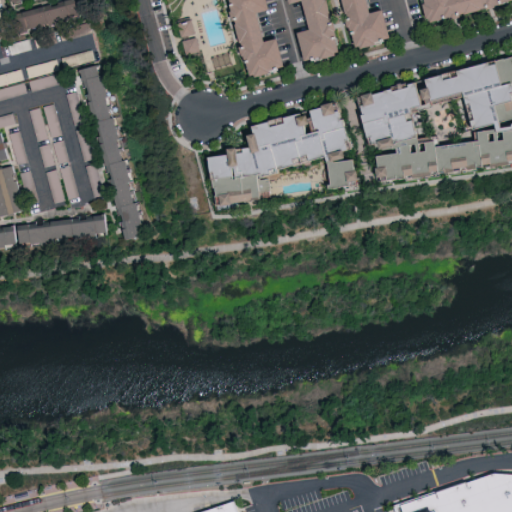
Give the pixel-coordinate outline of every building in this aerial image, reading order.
[(71,0),(24,11),(29,31),(88,17),(84,0),(71,0)] [(240,79),(274,69),(266,40),(254,43),(246,14),(258,10),(255,0),(218,0),(232,50),(240,79)] [(278,0),(279,4),(291,1),(299,31),(287,34),(295,63),(329,54),(324,36),(326,36),(322,20),(320,21),(314,0),(278,0)] [(331,0),(343,50),(366,45),(365,41),(379,38),(373,10),(359,13),(356,0),(331,0)] [(506,3),(504,0),(412,0),(417,22),(506,3)] [(288,33),(298,30),(291,2),(274,6),(278,24),(285,22),(288,33)] [(11,54),(32,49),(29,37),(16,40),(13,30),(9,30),(4,7),(0,8),(0,38),(1,42),(8,40),(11,54)] [(255,42),(268,38),(260,10),(247,14),(255,42)] [(189,34),(187,21),(174,24),(177,37),(189,34)] [(196,51),(192,37),(178,41),(181,55),(196,51)] [(95,61),(94,50),(62,55),(64,66),(95,61)] [(511,115),(511,116),(509,107),(511,98),(510,90),(511,83),(511,82),(511,58),(410,77),(414,101),(454,94),(463,142),(432,147),(430,137),(406,141),(392,116),(406,108),(402,86),(345,97),(351,128),(359,143),(378,139),(386,153),(365,157),(381,184),(502,161),(511,155),(511,115)] [(150,233),(107,63),(85,68),(129,239),(150,233)] [(88,120),(78,90),(66,93),(77,124),(88,120)] [(267,169),(329,159),(327,152),(333,151),(325,104),(296,109),(298,123),(290,125),(288,116),(241,124),(245,149),(220,153),(227,195),(231,195),(232,202),(271,196),(267,169)] [(0,126),(17,124),(15,113),(0,115),(0,126)] [(83,159),(94,158),(91,127),(79,128),(83,159)] [(11,132),(19,163),(28,161),(21,130),(11,132)] [(0,134),(0,160),(12,158),(7,133),(0,134)] [(321,187),(346,183),(342,160),(317,164),(321,187)] [(0,167),(0,208),(1,215),(28,210),(20,164),(0,167)] [(25,192),(36,190),(33,169),(22,171),(25,192)] [(0,247),(86,242),(115,229),(113,212),(98,213),(98,219),(82,220),(81,218),(8,223),(9,230),(0,230),(0,247)] [(511,511),(395,511),(393,506),(399,504),(459,484),(494,473),(511,474),(511,511)] [(202,511),(235,501),(238,511),(202,511)]
